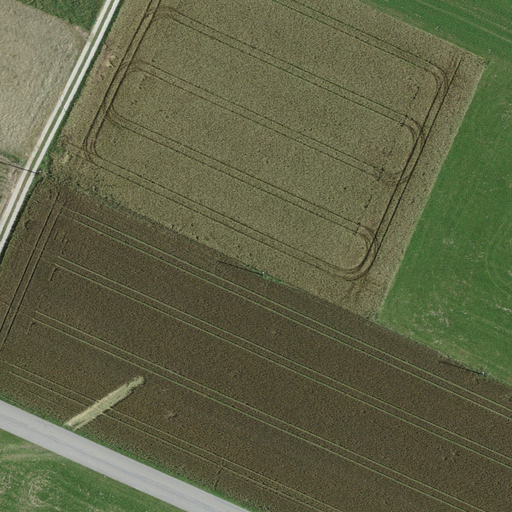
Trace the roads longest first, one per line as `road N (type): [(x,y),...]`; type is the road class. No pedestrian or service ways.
road 1 (track): [(0,254),(116,0)]
road 2 (unclassified): [(220,511),(0,415)]
